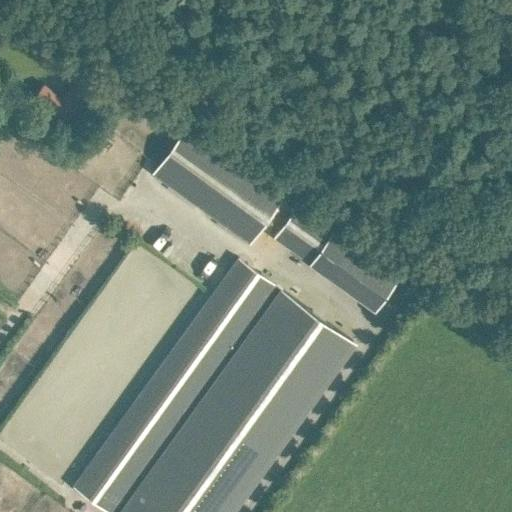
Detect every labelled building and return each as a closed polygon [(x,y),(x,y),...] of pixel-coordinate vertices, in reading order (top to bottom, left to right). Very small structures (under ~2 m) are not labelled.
[(72,59),(85,69),(93,59),(79,49),(72,59)] [(34,96),(64,120),(86,93),(73,82),(61,96),(44,83),(34,96)] [(285,193),(188,123),(152,171),(250,242),(285,193)] [(326,272),(350,240),(298,202),(274,235),(326,272)] [(239,256),(74,484),(110,510),(113,505),(122,511),(121,511),(226,511),(353,338),(239,256)]
